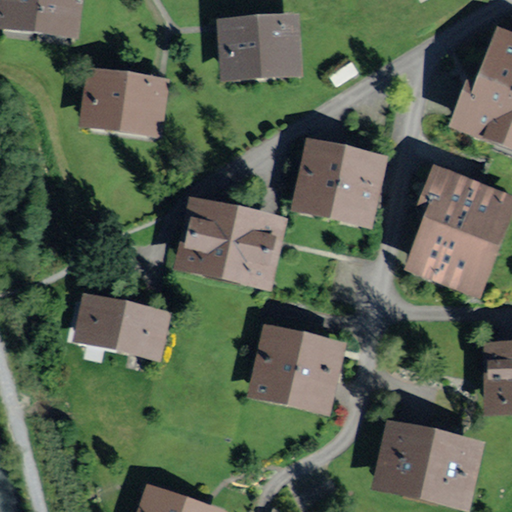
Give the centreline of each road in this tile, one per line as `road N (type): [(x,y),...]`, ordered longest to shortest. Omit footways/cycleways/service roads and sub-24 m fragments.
road 1 (residential): [(511,10),(188,200)]
road 2 (unknown): [(377,299),(417,310),(511,314)]
